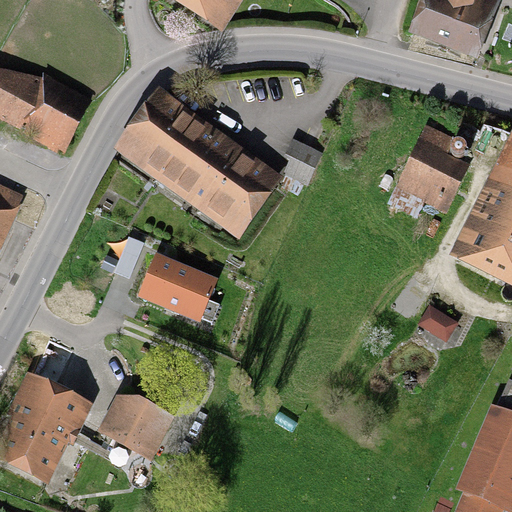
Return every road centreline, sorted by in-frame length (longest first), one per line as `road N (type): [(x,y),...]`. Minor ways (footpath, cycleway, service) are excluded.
road 1 (tertiary): [(73,206),(119,112),(138,91),(214,55),(304,50),(511,101)]
road 2 (tertiary): [(0,344),(73,206)]
